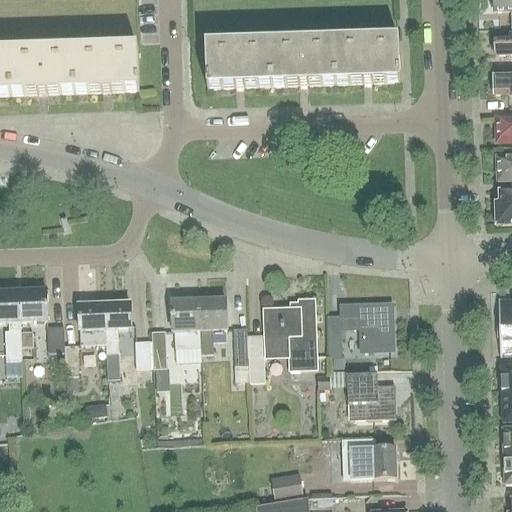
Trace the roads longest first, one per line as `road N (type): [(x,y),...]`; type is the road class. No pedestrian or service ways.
road 1 (unclassified): [(450,260),(299,243),(151,185)]
road 2 (unclassified): [(444,121),(176,133)]
road 3 (residential): [(460,511),(450,260)]
road 4 (residential): [(0,259),(115,253),(135,234),(151,185)]
road 5 (unclassified): [(151,185),(35,150),(0,148)]
road 6 (residential): [(450,260),(444,121)]
road 7 (residential): [(176,133),(170,0)]
road 8 (residential): [(444,121),(438,0)]
